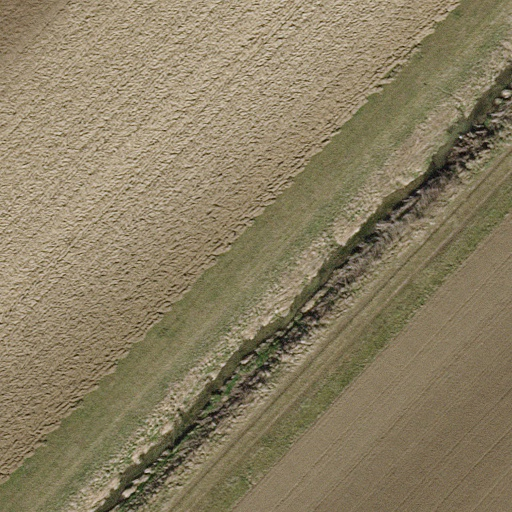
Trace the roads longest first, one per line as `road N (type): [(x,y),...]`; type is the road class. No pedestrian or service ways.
road 1 (track): [(504,0),(26,511)]
road 2 (track): [(178,511),(511,158)]
